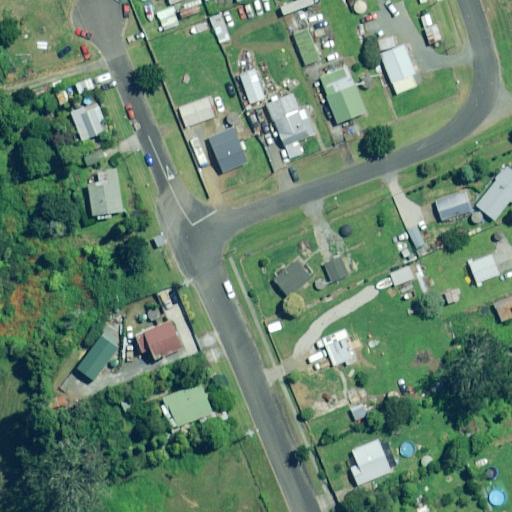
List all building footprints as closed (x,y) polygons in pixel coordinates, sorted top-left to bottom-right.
[(368,11),(364,0),(363,0),(354,3),(359,14),(368,11)] [(434,25),(431,14),(422,17),(430,44),(444,39),(440,23),(434,25)] [(231,40),(226,25),(215,29),(220,44),(231,40)] [(321,60),(310,30),(295,36),(306,66),(321,60)] [(397,48),(396,36),(379,39),(381,50),(397,48)] [(418,73),(407,45),(381,55),(393,84),(418,73)] [(368,112),(350,67),(321,78),(339,123),(368,112)] [(266,99),(257,69),(242,74),(251,104),(266,99)] [(96,88),(92,78),(77,84),(80,94),(96,88)] [(71,102),(66,90),(46,98),(51,109),(71,102)] [(228,110),(221,93),(201,101),(208,118),(228,110)] [(302,111),(294,94),(268,105),(291,159),(304,153),(299,141),(317,133),(307,109),(302,111)] [(108,133),(99,103),(71,112),(80,141),(108,133)] [(250,163),(235,127),(209,138),(223,174),(250,163)] [(106,159),(102,150),(84,158),(88,167),(106,159)] [(511,169),(508,167),(478,206),(496,220),(511,201),(511,169)] [(125,212),(120,169),(99,172),(100,184),(90,185),(91,192),(94,216),(125,212)] [(473,211),(467,192),(437,201),(443,220),(473,211)] [(502,274),(494,254),(470,264),(478,283),(502,274)] [(375,270),(371,257),(359,261),(362,274),(375,270)] [(350,276),(343,258),(325,265),(332,283),(350,276)] [(313,278),(299,260),(275,279),(289,297),(313,278)] [(462,300),(459,289),(445,293),(448,304),(462,300)] [(511,318),(511,296),(495,303),(502,322),(511,318)] [(159,308),(149,310),(151,321),(161,319),(159,308)] [(185,347),(175,321),(136,337),(143,354),(151,351),(155,359),(185,347)] [(350,351),(341,329),(322,337),(331,359),(350,351)] [(298,371),(302,379),(289,384),(300,411),(326,400),(330,410),(350,401),(335,365),(329,367),(326,359),(298,371)] [(209,413),(214,411),(202,382),(164,398),(166,404),(162,406),(172,430),(200,418),(204,428),(214,424),(209,413)] [(362,387),(358,389),(356,383),(347,387),(353,403),(362,399),(361,395),(365,393),(362,387)] [(369,416),(365,404),(352,408),(356,421),(369,416)] [(394,452),(388,437),(353,450),(359,465),(352,468),(358,485),(394,472),(388,454),(394,452)] [(453,471),(439,475),(441,483),(455,480),(453,471)]
